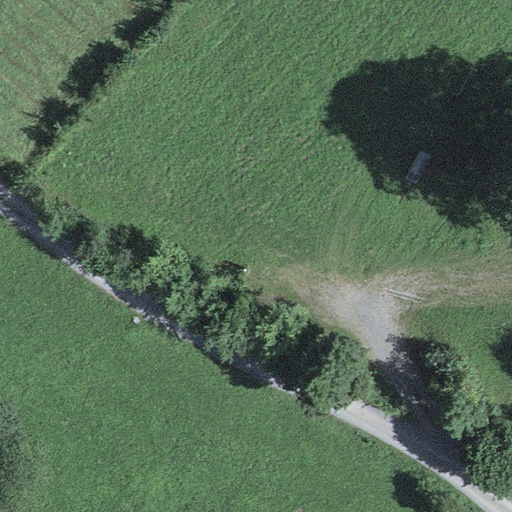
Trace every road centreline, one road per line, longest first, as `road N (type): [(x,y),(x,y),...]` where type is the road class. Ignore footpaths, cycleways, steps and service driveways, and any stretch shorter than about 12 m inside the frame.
road 1 (track): [(0,191),(154,305),(510,511)]
road 2 (track): [(511,281),(466,281),(410,300),(387,334),(418,452)]
